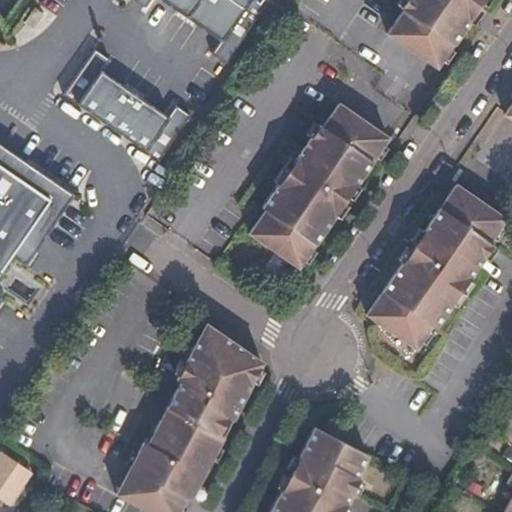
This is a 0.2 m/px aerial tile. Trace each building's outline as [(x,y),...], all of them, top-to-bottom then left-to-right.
[(134,0),(145,7),(149,0),(161,0),(219,40),(211,52),(226,63),(269,0),(134,0)] [(389,45),(439,80),(495,0),(413,0),(401,19),(405,22),(389,45)] [(95,48),(63,94),(158,160),(190,115),(175,104),(168,115),(102,70),(109,58),(95,48)] [(252,243),(301,279),(393,148),(341,114),(326,137),(320,133),(263,215),(269,219),(252,243)] [(0,299),(1,299),(0,298),(0,269),(10,254),(24,264),(73,193),(0,142),(0,299)] [(511,230),(462,196),(372,327),(422,362),(442,336),(445,339),(501,260),(496,255),(511,232),(511,230)] [(264,372),(264,359),(224,338),(222,345),(208,339),(185,383),(190,385),(157,448),(151,445),(137,471),(196,502),(221,452),(214,448),(231,418),(238,421),(264,372)] [(359,475),(370,454),(318,426),(272,511),(342,511),(354,492),(362,477),(359,475)] [(29,469),(0,449),(0,498),(6,502),(29,469)] [(511,466),(502,485),(490,479),(481,493),(511,508),(511,466)] [(124,496),(154,511),(190,511),(196,502),(137,471),(124,496)] [(511,511),(511,508),(481,493),(473,507),(482,511),(511,511)]
